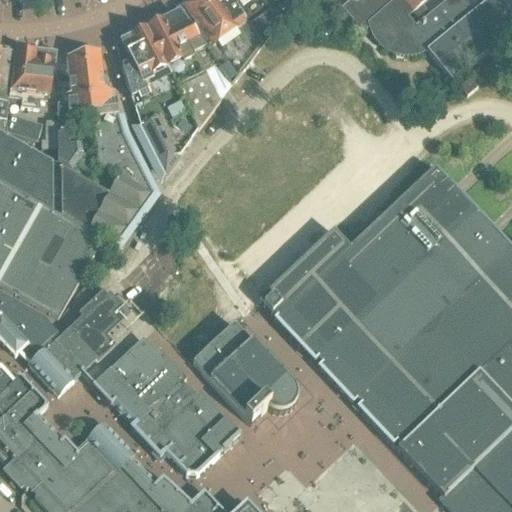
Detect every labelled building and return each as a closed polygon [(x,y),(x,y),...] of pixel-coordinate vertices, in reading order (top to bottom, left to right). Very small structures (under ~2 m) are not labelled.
[(231,92),(241,80),(263,50),(249,31),(227,0),(195,0),(182,10),(185,14),(178,18),(231,92)] [(227,0),(249,31),(263,50),(300,0),(227,0)] [(352,0),(354,1),(355,1),(357,4),(354,7),(349,5),(341,12),(363,37),(366,34),(380,49),(380,50),(381,50),(382,51),(383,52),(384,53),(386,54),(387,55),(388,55),(389,56),(393,58),(396,58),(398,59),(401,60),(403,60),(405,60),(408,60),(411,60),(415,59),(418,58),(420,58),(426,55),(451,86),(511,34),(511,22),(493,0),(492,0),(466,22),(450,2),(431,18),(422,7),(430,0),(352,0)] [(148,33),(189,119),(198,136),(231,92),(178,18),(148,33)] [(131,103),(132,103),(140,131),(139,132),(171,128),(189,119),(148,33),(119,47),(115,50),(121,71),(131,103)] [(0,134),(3,136),(4,137),(4,136),(5,135),(7,130),(6,129),(8,107),(7,107),(13,56),(0,53),(0,134)] [(10,95),(21,97),(19,111),(36,113),(38,106),(45,106),(46,100),(47,100),(52,61),(35,59),(35,57),(15,56),(10,95)] [(100,58),(83,60),(90,116),(91,124),(117,121),(118,121),(115,94),(110,94),(105,95),(100,58)] [(57,125),(57,154),(57,165),(72,175),(82,161),(80,144),(72,145),(69,119),(90,116),(83,60),(66,62),(71,99),(65,100),(66,107),(57,109),(57,125)] [(460,91),(467,101),(478,92),(471,83),(460,91)] [(7,130),(5,135),(36,145),(41,129),(10,120),(7,130)] [(117,121),(91,124),(100,169),(119,180),(152,198),(122,139),(117,121)] [(41,145),(41,154),(57,154),(57,125),(45,126),(45,145),(41,145)] [(174,133),(171,128),(139,132),(165,182),(191,146),(174,133)] [(109,197),(61,170),(61,184),(61,196),(127,233),(139,216),(108,199),(109,197)] [(100,171),(91,186),(109,196),(109,197),(108,199),(139,216),(152,198),(119,180),(118,181),(100,171)] [(511,511),(511,256),(509,253),(492,235),(455,196),(433,173),(349,253),(332,236),(258,306),(275,323),(273,324),(313,366),(312,367),(317,373),(318,372),(352,407),(350,409),(356,414),(357,413),(368,423),(428,488),(443,503),(451,511),(511,511)] [(0,290),(58,323),(103,243),(61,220),(53,215),(0,185),(0,290)] [(127,233),(61,196),(61,220),(103,243),(114,250),(127,233)] [(102,296),(77,318),(80,322),(98,339),(99,338),(119,317),(104,302),(106,300),(102,296)] [(0,344),(15,360),(19,357),(18,356),(42,333),(0,309),(0,344)] [(45,385),(44,386),(57,400),(81,378),(81,379),(82,378),(81,377),(97,362),(95,360),(108,347),(99,338),(98,339),(80,322),(56,344),(71,360),(45,385)] [(233,329),(192,368),(249,429),(266,413),(271,417),(277,419),(283,418),(289,416),(293,412),(296,407),(297,401),(296,395),(293,390),(289,385),(258,352),(257,352),(251,346),(250,347),(233,329)] [(42,333),(18,356),(19,357),(30,369),(28,370),(44,386),(45,385),(71,360),(56,344),(43,331),(42,333)] [(163,458),(184,481),(196,480),(240,440),(198,395),(195,399),(182,386),(186,383),(159,354),(156,357),(143,342),(93,389),(91,387),(90,388),(92,390),(91,390),(109,410),(110,410),(131,432),(130,433),(158,463),(163,458)] [(0,466),(5,471),(5,472),(3,473),(19,490),(21,488),(29,497),(27,499),(39,511),(217,511),(203,496),(189,508),(161,483),(156,488),(143,474),(131,462),(132,461),(102,430),(87,445),(87,446),(75,457),(63,443),(62,444),(38,419),(47,410),(18,379),(12,385),(0,372),(0,466)]
